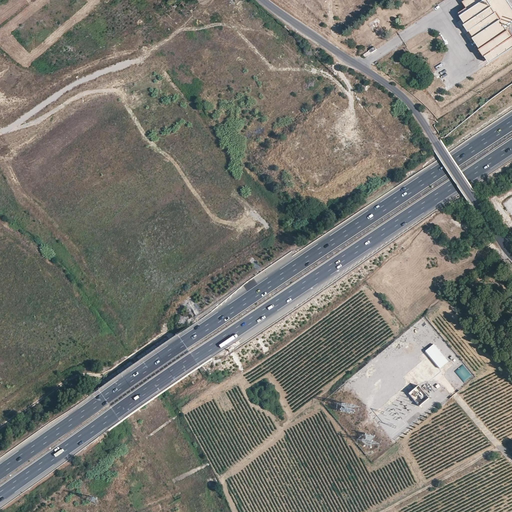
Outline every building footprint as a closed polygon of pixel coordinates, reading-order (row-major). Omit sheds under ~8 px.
[(465,0),(463,2),(466,6),(467,8),(465,10),(460,13),(461,16),(491,62),(511,48),(511,36),(506,27),(511,22),(511,7),(507,0),(465,0)] [(400,7),(404,17),(412,15),(407,4),(400,7)] [(377,15),(366,22),(373,31),(383,24),(377,15)] [(323,169),(320,164),(335,155),(335,152),(350,135),(346,128),(320,144),(319,148),(316,145),(312,139),(320,135),(320,129),(335,113),(336,115),(338,116),(347,110),(338,96),(329,96),(328,98),(328,99),(280,152),(283,155),(279,164),(300,173),(301,173),(299,176),(307,189),(315,183),(308,191),(314,196),(324,190),(316,177),(323,169)] [(327,162),(321,165),(325,172),(331,168),(327,162)] [(448,361),(434,344),(425,351),(440,368),(448,361)] [(464,382),(472,375),(462,365),(455,372),(464,382)] [(419,385),(409,393),(420,407),(430,399),(419,385)]
